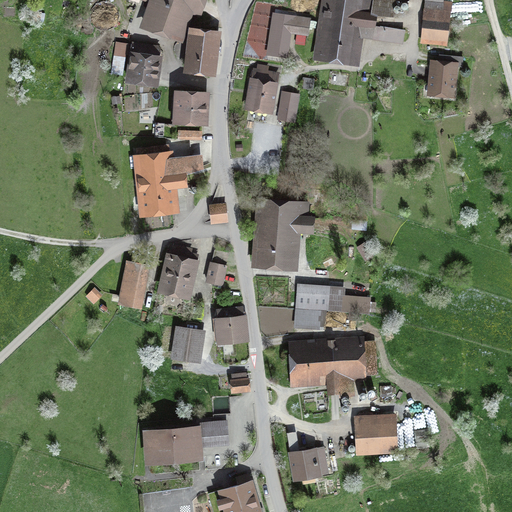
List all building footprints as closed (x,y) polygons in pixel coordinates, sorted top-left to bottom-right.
[(129,0),(148,6),(139,33),(179,46),(190,15),(201,20),(207,0),(129,0)] [(366,0),(324,0),(316,62),(358,68),(363,33),(372,34),(374,20),(364,19),(366,0)] [(392,0),(373,0),(371,18),(389,21),(392,0)] [(318,23),(283,17),(280,35),(316,41),(318,23)] [(450,26),(423,23),(420,45),(447,49),(450,26)] [(404,35),(377,31),(375,44),(402,48),(404,35)] [(221,36),(189,32),(183,78),(216,82),(221,36)] [(116,39),(113,72),(125,73),(128,41),(116,39)] [(162,60),(128,56),(124,88),(158,92),(162,60)] [(457,67),(430,65),(426,101),(454,104),(457,67)] [(276,85),(251,80),(245,112),(270,117),(276,85)] [(312,81),(302,80),(302,91),(312,92),(312,81)] [(298,96),(282,94),(277,122),(293,125),(298,96)] [(175,95),(174,128),(207,129),(208,96),(175,95)] [(164,126),(156,126),(155,140),(163,140),(164,126)] [(200,134),(178,133),(177,142),(199,142),(200,134)] [(170,153),(133,157),(141,222),(179,217),(176,198),(189,196),(186,180),(205,172),(202,158),(171,161),(170,153)] [(262,203),(259,272),(297,274),(298,238),(313,238),(314,220),(307,219),(308,205),(262,203)] [(225,205),(208,207),(211,226),(227,224),(225,205)] [(366,251),(359,255),(363,263),(370,259),(366,251)] [(156,295),(189,302),(198,263),(165,255),(156,295)] [(126,265),(119,309),(142,312),(149,268),(126,265)] [(210,266),(205,286),(221,290),(226,269),(210,266)] [(326,314),(343,315),(344,299),(344,290),(297,288),(295,312),(326,314)] [(100,296),(94,291),(86,298),(92,304),(100,296)] [(344,299),(343,315),(371,317),(372,300),(344,299)] [(326,314),(295,312),(294,330),(325,332),(326,314)] [(215,323),(218,349),(248,345),(245,319),(215,323)] [(176,330),(171,362),(200,366),(205,334),(176,330)] [(375,341),(287,350),(291,390),(327,386),(328,400),(354,398),(352,383),(379,380),(375,341)] [(250,382),(229,385),(231,397),(251,395),(250,382)] [(390,389),(379,390),(379,400),(391,399),(390,389)] [(395,418),(355,420),(356,457),(397,455),(395,418)] [(227,424),(200,427),(203,453),(229,450),(227,424)] [(143,434),(146,470),(202,464),(198,429),(143,434)] [(322,451),(288,457),(293,485),(327,479),(322,451)] [(219,495),(223,511),(261,511),(254,485),(219,495)]
